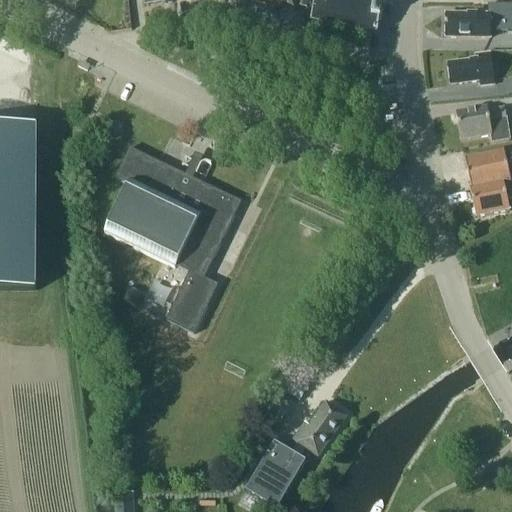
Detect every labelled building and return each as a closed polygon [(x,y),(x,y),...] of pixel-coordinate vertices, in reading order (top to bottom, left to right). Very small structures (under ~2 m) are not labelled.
[(251,0),(251,2),(295,12),(297,0),(251,0)] [(308,0),(298,0),(297,7),(306,9),(308,0)] [(365,0),(315,0),(312,24),(377,35),(379,23),(380,15),(382,3),(365,0)] [(445,15),(444,39),(489,40),(490,16),(445,15)] [(476,62),(447,66),(450,87),(479,84),(480,88),(493,87),(489,55),(475,57),(476,62)] [(460,142),(490,137),(492,145),(509,142),(504,110),(487,113),(486,109),(455,114),(460,142)] [(36,131),(0,130),(0,291),(34,292),(36,131)] [(112,220),(104,237),(174,270),(176,268),(189,274),(165,322),(194,336),(217,287),(203,281),(240,204),(129,150),(115,178),(129,185),(112,220)] [(503,152),(464,160),(471,191),(469,191),(475,219),(509,212),(506,201),(511,199),(511,182),(510,183),(503,152)] [(123,302),(134,307),(139,297),(128,291),(123,302)] [(286,376),(278,388),(298,401),(306,390),(286,376)] [(262,414),(279,426),(288,413),(270,401),(262,414)] [(309,428),(304,425),(292,442),(286,453),(274,446),(238,505),(249,511),(253,511),(259,502),(274,511),(276,511),(305,464),(298,460),(304,450),(317,459),(346,419),(325,405),(309,428)] [(497,463),(485,472),(492,483),(505,473),(497,463)]
